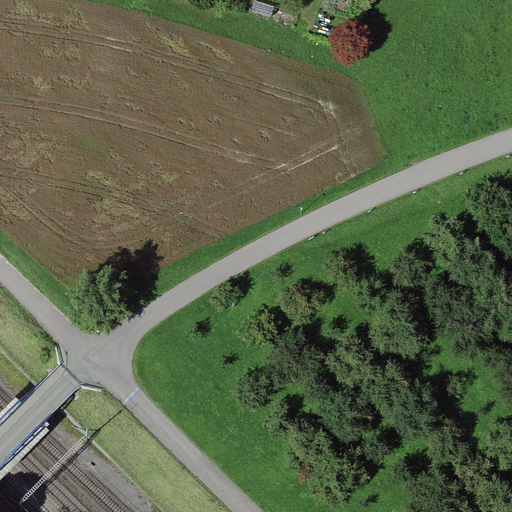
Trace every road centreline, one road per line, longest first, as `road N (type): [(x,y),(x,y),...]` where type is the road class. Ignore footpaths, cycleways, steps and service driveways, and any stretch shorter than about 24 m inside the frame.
road 1 (residential): [(91,359),(273,240),(511,142)]
road 2 (residential): [(91,359),(248,511)]
road 3 (residential): [(0,267),(91,359)]
road 4 (residential): [(0,445),(91,359)]
